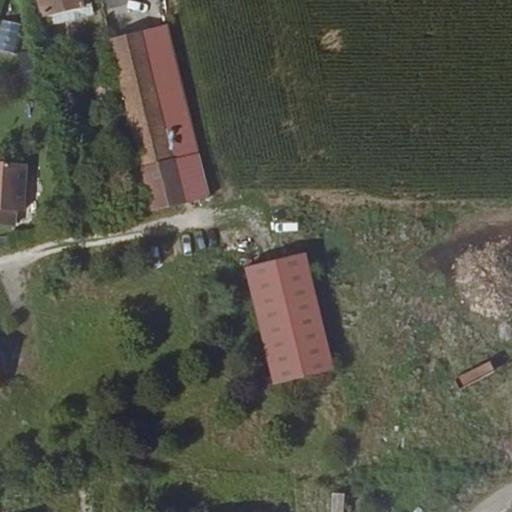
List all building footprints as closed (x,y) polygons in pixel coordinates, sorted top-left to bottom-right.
[(56,23),(92,15),(90,5),(54,14),(56,23)] [(151,208),(214,193),(168,8),(106,23),(151,208)] [(0,56),(18,59),(23,23),(0,19),(0,56)] [(51,53),(59,52),(57,37),(49,37),(51,53)] [(60,61),(59,52),(51,53),(52,63),(60,61)] [(29,163),(0,161),(0,224),(18,226),(19,210),(27,211),(29,163)] [(276,376),(333,361),(305,243),(248,259),(276,376)] [(0,397),(16,397),(17,346),(0,345),(0,397)] [(345,511),(346,492),(333,492),(332,511),(345,511)] [(8,511),(15,511),(16,501),(8,501),(8,511)]
